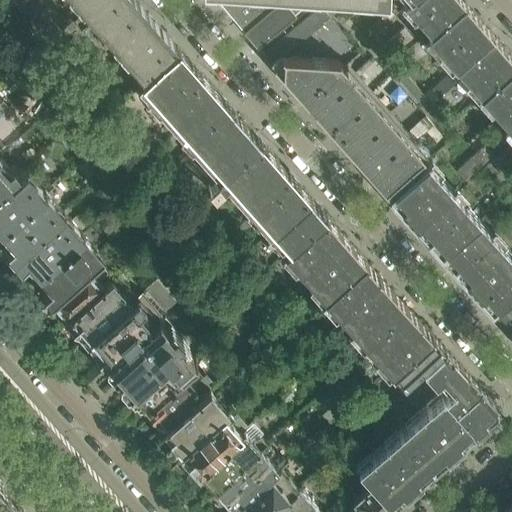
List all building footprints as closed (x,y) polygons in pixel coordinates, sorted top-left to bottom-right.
[(73,0),(99,28),(129,0),(73,0)] [(136,0),(129,0),(99,28),(141,76),(177,46),(136,0)] [(217,0),(257,47),(296,14),(295,13),(309,1),(308,0),(217,0)] [(356,2),(332,0),(332,8),(356,10),(356,2)] [(463,0),(403,0),(431,31),(464,1),(463,0)] [(511,66),(511,54),(492,32),(464,1),(431,31),(427,34),(455,65),(481,94),(511,66)] [(29,2),(23,8),(111,107),(118,101),(29,2)] [(275,43),(284,52),(285,54),(323,21),(333,32),(339,27),(320,6),(275,43)] [(38,29),(28,17),(7,36),(17,48),(38,29)] [(394,52),(413,37),(404,27),(386,42),(394,52)] [(45,41),(25,58),(39,73),(51,62),(48,58),(57,50),(50,42),(49,41),(45,41)] [(407,67),(425,51),(417,42),(399,57),(407,67)] [(289,247),(327,214),(177,46),(141,76),(144,78),(141,81),(223,173),(208,186),(214,193),(229,180),(289,247)] [(453,127),(381,46),(375,52),(447,132),(453,127)] [(283,56),(281,55),(272,63),(384,189),(385,188),(385,187),(423,154),(339,59),(283,56)] [(511,66),(481,94),(511,128),(511,66)] [(0,192),(22,173),(14,163),(23,155),(0,128),(0,192)] [(203,211),(213,202),(152,134),(143,143),(203,211)] [(188,142),(181,149),(207,177),(214,171),(214,170),(188,142)] [(465,179),(494,153),(485,144),(457,169),(465,179)] [(494,177),(501,170),(511,161),(503,152),(485,167),(494,177)] [(423,232),(461,198),(427,159),(389,193),(423,232)] [(22,173),(0,192),(0,224),(3,229),(47,189),(28,167),(22,173)] [(47,189),(3,229),(14,241),(7,247),(14,256),(65,209),(47,189)] [(439,250),(478,216),(461,198),(423,232),(439,250)] [(65,209),(14,256),(22,265),(30,258),(40,270),(84,231),(65,209)] [(312,282),(354,244),(327,214),(289,247),(284,251),(312,282)] [(503,245),(478,216),(439,250),(465,279),(503,245)] [(84,231),(40,270),(52,283),(44,290),(51,297),(98,255),(102,251),(84,231)] [(433,333),(407,304),(354,244),(312,282),(391,371),(392,370),(433,333)] [(511,254),(503,245),(465,279),(491,308),(506,295),(511,289),(511,254)] [(98,255),(51,297),(58,306),(55,308),(59,312),(62,310),(68,317),(113,276),(115,275),(98,255)] [(113,276),(68,317),(69,318),(69,322),(74,328),(78,328),(87,338),(137,294),(128,284),(124,288),(113,276)] [(107,360),(152,320),(141,308),(146,304),(137,294),(87,338),(95,347),(95,351),(100,358),(105,358),(107,360)] [(511,330),(511,302),(506,295),(491,308),(511,331),(511,330)] [(190,361),(195,356),(194,355),(187,347),(190,344),(172,323),(168,326),(159,316),(159,315),(158,314),(152,320),(107,360),(105,361),(106,362),(105,366),(110,371),(112,369),(130,389),(136,396),(133,398),(138,403),(142,402),(143,404),(143,403),(183,368),(190,361)] [(423,366),(445,347),(433,333),(392,370),(404,384),(423,366)] [(479,384),(445,347),(423,366),(435,380),(441,373),(453,386),(444,394),(454,405),(479,384)] [(183,368),(143,403),(144,407),(152,417),(156,419),(157,418),(164,426),(210,385),(211,384),(190,361),(183,368)] [(479,384),(454,405),(475,430),(496,412),(496,404),(479,384)] [(210,385),(164,426),(172,435),(171,439),(176,444),(179,444),(181,446),(227,405),(232,401),(220,388),(216,392),(210,385)] [(428,403),(399,429),(433,467),(475,430),(454,405),(444,394),(442,392),(429,404),(428,403)] [(227,405),(181,446),(189,455),(188,458),(194,464),(197,464),(200,467),(242,429),(230,415),(233,413),(227,405)] [(242,429),(200,467),(200,472),(206,478),(209,479),(210,479),(216,486),(266,441),(259,433),(253,438),(243,428),(242,429)] [(399,429),(357,466),(367,476),(373,483),(392,504),(433,467),(399,429)] [(266,441),(216,486),(223,494),(222,497),(228,504),(232,503),(233,505),(277,466),(267,455),(273,449),(266,441)] [(267,511),(298,485),(290,475),(285,470),(280,464),(277,466),(233,505),(239,511),(267,511)] [(382,511),(392,504),(373,483),(367,476),(358,483),(364,491),(353,501),(363,511),(382,511)] [(321,511),(298,485),(267,511),(321,511)] [(3,487),(0,490),(0,511),(17,511),(22,508),(3,487)]
